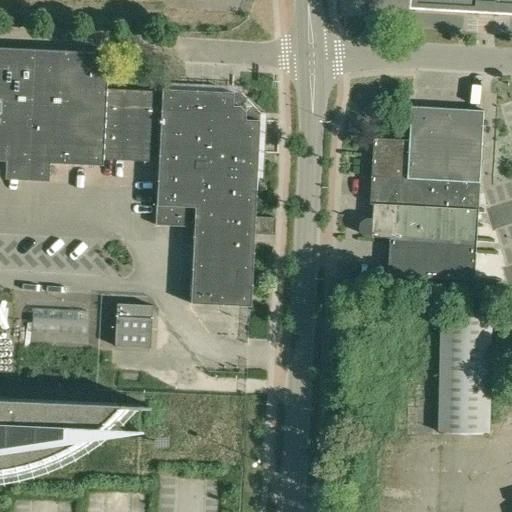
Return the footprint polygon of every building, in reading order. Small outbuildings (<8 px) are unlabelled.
[(511,0),(416,0),(416,2),(478,6),(479,1),(480,1),(481,3),(482,5),(484,7),(486,8),(488,8),(490,8),(493,8),(495,6),(496,4),(497,2),(511,3),(511,0)] [(0,46),(0,160),(101,165),(102,155),(157,157),(154,225),(184,226),(184,222),(192,222),(189,303),(250,306),(253,233),(273,234),(274,217),(254,216),(258,119),(244,119),(244,112),(238,105),(231,105),(232,92),(160,88),(160,92),(105,89),(107,52),(0,46)] [(367,236),(370,236),(392,238),(390,276),(391,276),(391,275),(475,279),(475,280),(476,280),(484,110),(412,107),(411,140),(375,138),(372,204),(376,204),(375,218),(372,218),(369,218),(366,219),(364,221),(362,224),(362,227),(362,229),(363,232),(365,234),(367,236)] [(150,347),(152,304),(117,303),(115,345),(150,347)] [(442,313),(439,431),(491,432),(494,314),(442,313)] [(0,468),(5,468),(21,464),(37,460),(53,453),(68,446),(82,437),(95,427),(107,417),(119,405),(0,399),(0,468)]
